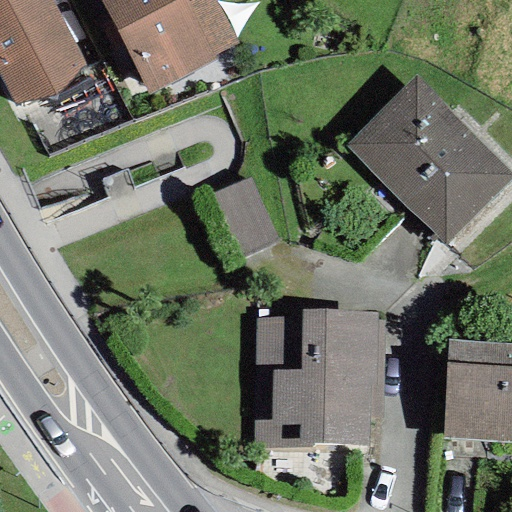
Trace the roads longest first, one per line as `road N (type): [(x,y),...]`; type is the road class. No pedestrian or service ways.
road 1 (unknown): [(405,230),(380,511)]
road 2 (secondary): [(155,511),(0,305)]
